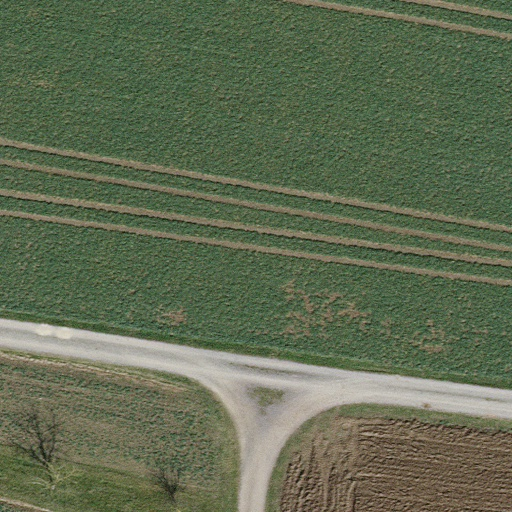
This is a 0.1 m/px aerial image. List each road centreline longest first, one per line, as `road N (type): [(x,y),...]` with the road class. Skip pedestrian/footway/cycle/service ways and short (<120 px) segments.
road 1 (track): [(511,398),(249,371),(0,330)]
road 2 (track): [(249,371),(249,511)]
